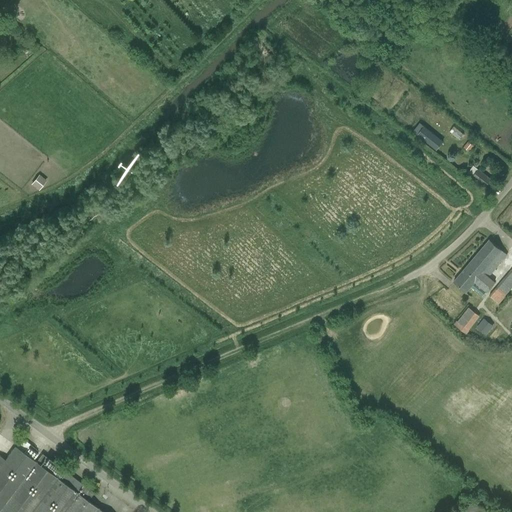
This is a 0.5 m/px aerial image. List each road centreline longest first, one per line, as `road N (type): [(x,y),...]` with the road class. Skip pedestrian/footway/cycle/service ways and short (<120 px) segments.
road 1 (track): [(51,438),(70,422),(403,282)]
road 2 (unclassified): [(150,511),(0,400)]
road 3 (unclassified): [(403,282),(471,230),(511,183)]
